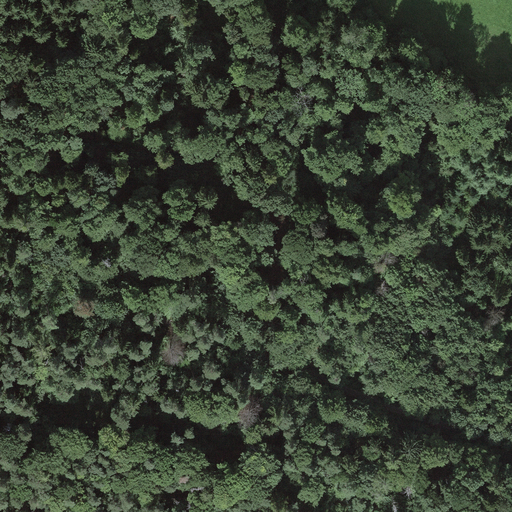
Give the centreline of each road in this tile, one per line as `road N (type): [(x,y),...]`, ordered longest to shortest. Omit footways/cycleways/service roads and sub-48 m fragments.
road 1 (track): [(0,325),(223,324),(511,443)]
road 2 (track): [(0,112),(130,148),(206,150),(419,87)]
road 3 (track): [(233,0),(383,80),(454,89),(511,85)]
